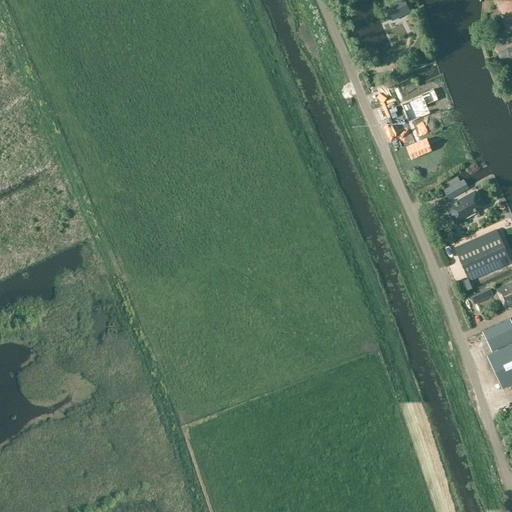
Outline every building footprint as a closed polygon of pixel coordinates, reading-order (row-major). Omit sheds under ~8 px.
[(511,0),(500,0),(496,2),(509,31),(511,30),(511,0)] [(404,2),(388,10),(393,20),(408,12),(404,2)] [(500,60),(511,54),(511,38),(494,47),(500,60)] [(393,76),(396,84),(408,78),(405,71),(393,76)] [(394,91),(391,84),(379,89),(382,96),(394,91)] [(438,101),(433,90),(400,103),(409,123),(432,112),(429,105),(438,101)] [(430,148),(425,136),(403,146),(409,157),(430,148)] [(443,185),(446,190),(444,191),(449,201),(469,189),(463,180),(460,182),(457,177),(443,185)] [(454,218),(462,220),(477,211),(479,205),(477,205),(474,199),(474,197),(469,196),(453,205),(451,212),(453,213),(455,215),(454,216),(454,218)] [(497,230),(454,249),(468,282),(511,263),(497,230)] [(511,283),(496,291),(504,307),(511,303),(511,283)] [(490,290),(471,298),(474,304),(492,296),(490,290)] [(511,324),(510,320),(493,327),(495,331),(490,333),(498,351),(487,356),(502,389),(511,384),(511,324)]
